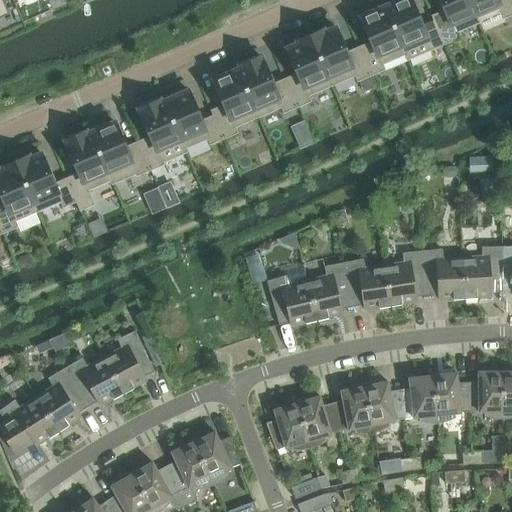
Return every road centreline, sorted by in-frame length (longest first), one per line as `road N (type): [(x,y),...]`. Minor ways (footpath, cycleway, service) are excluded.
road 1 (residential): [(0,136),(314,0)]
road 2 (residential): [(235,387),(340,351),(511,334)]
road 3 (residential): [(23,504),(147,423),(235,387)]
road 4 (residential): [(282,511),(235,387)]
